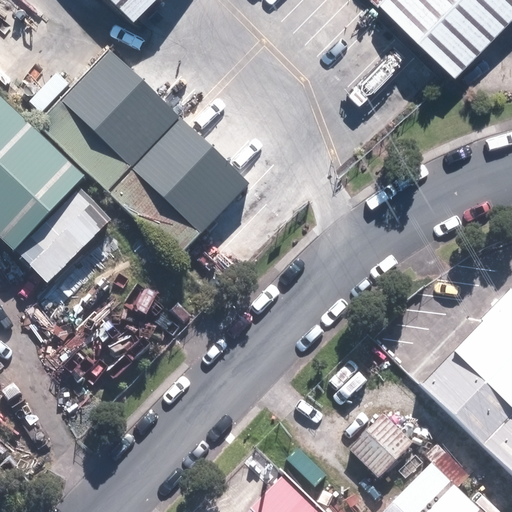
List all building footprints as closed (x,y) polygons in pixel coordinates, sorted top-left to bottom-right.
[(158,0),(113,0),(137,23),(158,0)] [(511,26),(511,0),(387,0),(377,12),(456,86),(511,26)] [(34,139),(86,188),(175,271),(252,191),(111,58),(34,139)] [(86,188),(0,106),(0,255),(11,267),(86,188)] [(413,396),(478,457),(511,421),(511,322),(496,308),(413,396)] [(385,410),(349,448),(380,477),(416,439),(385,410)] [(511,421),(478,457),(511,488),(511,421)] [(479,511),(431,467),(388,511),(479,511)] [(307,511),(278,485),(252,511),(307,511)]
